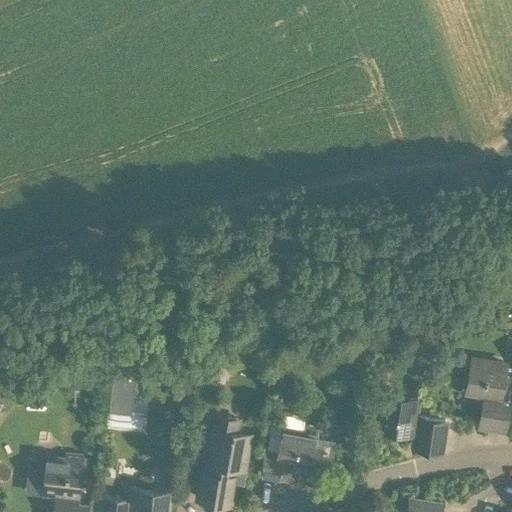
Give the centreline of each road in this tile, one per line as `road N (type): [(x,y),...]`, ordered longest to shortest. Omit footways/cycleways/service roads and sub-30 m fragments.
road 1 (track): [(511,181),(459,174),(365,180),(72,244),(0,269)]
road 2 (residential): [(277,511),(511,455)]
